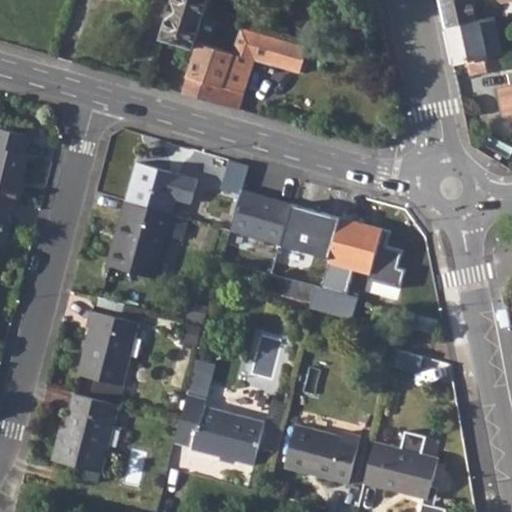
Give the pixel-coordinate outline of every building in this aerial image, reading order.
[(172,0),(161,38),(192,47),(205,0),(172,0)] [(440,0),(453,61),(468,58),(502,50),(494,15),(477,19),(472,0),(440,0)] [(197,48),(183,94),(239,110),(253,59),(299,71),(306,45),(291,41),(269,35),(238,27),(231,51),(199,43),(197,48)] [(504,64),(502,50),(468,58),(470,66),(471,71),(504,64)] [(499,87),(503,102),(511,100),(511,69),(508,70),(511,84),(499,87)] [(511,100),(503,102),(504,110),(511,109),(511,100)] [(0,198),(10,201),(15,203),(27,155),(25,154),(29,138),(0,130),(0,198)] [(228,158),(221,189),(238,194),(240,188),(246,164),(228,158)] [(136,162),(126,200),(171,211),(175,196),(190,200),(196,178),(136,162)] [(228,229),(279,243),(291,203),(240,188),(238,194),(229,226),(228,229)] [(0,235),(5,237),(9,220),(5,219),(10,201),(0,198),(0,235)] [(171,211),(126,200),(120,219),(123,219),(117,243),(114,243),(109,263),(152,275),(165,233),(171,211)] [(340,217),(291,203),(279,243),(329,257),(332,247),(340,217)] [(340,217),(332,247),(389,264),(400,224),(343,208),(340,217)] [(171,211),(165,233),(181,237),(188,216),(171,211)] [(289,276),(284,291),(312,300),(316,284),(289,276)] [(89,325),(78,371),(121,383),(137,320),(91,308),(86,325),(89,325)] [(438,317),(404,308),(400,323),(434,333),(438,317)] [(397,349),(393,365),(418,372),(422,356),(397,349)] [(193,369),(186,394),(204,399),(210,373),(193,369)] [(117,403),(73,392),(65,428),(61,428),(53,460),(100,472),(117,403)] [(180,419),(175,436),(193,441),(191,447),(191,450),(251,466),(262,422),(202,407),(204,399),(186,394),(180,419)] [(295,425),(284,468),(348,485),(361,436),(344,432),(343,437),(295,425)] [(373,443),(363,485),(427,502),(437,460),(419,455),(424,439),(404,433),(399,450),(373,443)] [(175,436),(174,443),(191,447),(193,441),(175,436)]
